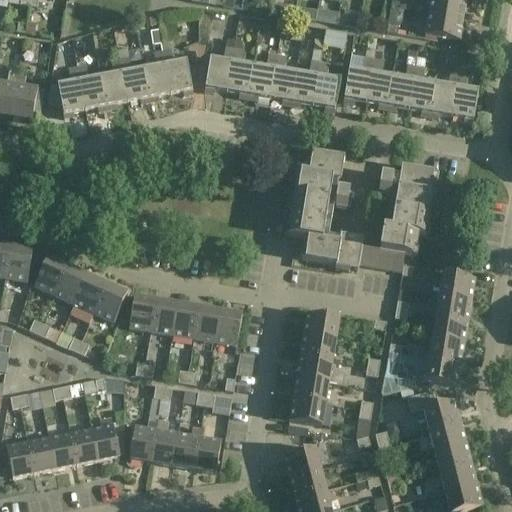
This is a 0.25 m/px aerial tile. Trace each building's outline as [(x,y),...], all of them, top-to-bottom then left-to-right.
[(30,0),(21,0),(20,9),(29,10),(30,0)] [(52,0),(30,0),(29,10),(37,12),(39,0),(47,0),(53,1),(52,0)] [(223,0),(201,0),(201,6),(222,10),(223,0)] [(224,0),(223,8),(243,12),(245,0),(224,0)] [(467,1),(460,0),(431,0),(428,17),(463,22),(467,1)] [(486,4),(473,2),(471,10),(485,12),(486,4)] [(297,10),(295,20),(315,23),(317,13),(297,10)] [(332,16),(330,26),(337,27),(339,18),(332,16)] [(463,22),(428,17),(425,39),(424,43),(437,45),(438,41),(460,44),(479,48),(480,38),(468,36),(462,31),(463,22)] [(339,18),(337,27),(351,29),(358,29),(360,21),(344,18),(339,18)] [(153,20),(146,22),(147,29),(155,28),(153,20)] [(26,37),(26,35),(27,26),(18,25),(17,35),(26,37)] [(28,25),(27,26),(26,35),(34,36),(35,27),(28,25)] [(347,37),(325,34),(324,43),(345,46),(347,37)] [(234,53),(243,54),(241,40),(236,40),(234,53)] [(228,96),(234,53),(225,51),(223,64),(210,62),(204,97),(214,98),(215,94),(228,96)] [(234,53),(228,96),(235,98),(235,102),(248,104),(254,69),(241,67),(243,54),(234,53)] [(266,71),(254,69),(248,104),(257,105),(257,101),(271,103),(277,60),(278,54),(269,53),(266,71)] [(171,54),(162,55),(171,99),(183,97),(183,101),(193,99),(187,64),(173,67),(171,54)] [(374,62),(382,63),(383,55),(374,54),(374,62)] [(156,70),(143,72),(150,107),(159,105),(158,101),(171,99),(162,55),(153,57),(156,70)] [(407,69),(416,70),(418,58),(409,56),(407,69)] [(277,60),(271,103),(282,105),(281,109),(292,111),(297,76),(283,74),(286,61),(277,60)] [(131,75),(128,62),(119,63),(128,107),(140,105),(141,109),(150,107),(143,72),(131,75)] [(366,107),(373,63),(364,62),(362,75),(349,73),(343,107),(353,109),(353,105),(366,107)] [(128,107),(119,63),(111,65),(113,78),(102,80),(108,115),(116,113),(115,109),(128,107)] [(373,63),(366,107),(378,109),(378,113),(387,115),(393,80),(380,78),(382,65),(373,63)] [(309,78),(297,76),(292,111),(300,112),(300,108),(314,111),(320,67),(311,65),(309,78)] [(320,67),(314,111),(325,112),(324,116),(334,118),(339,83),(326,81),(328,68),(320,67)] [(393,80),(387,115),(396,116),(396,112),(409,114),(416,70),(407,69),(405,82),(393,80)] [(86,70),(77,71),(86,115),(97,113),(98,116),(108,115),(102,80),(88,83),(86,70)] [(425,72),(416,70),(409,114),(421,116),(420,120),(430,122),(435,87),(422,85),(425,72)] [(77,71),(68,73),(71,86),(57,89),(51,87),(49,98),(60,100),(64,123),(74,121),(73,117),(86,115),(77,71)] [(435,87),(430,122),(438,123),(439,119),(453,121),(460,78),(460,74),(451,72),(448,89),(435,87)] [(0,84),(0,119),(11,121),(19,74),(9,73),(7,86),(0,84)] [(19,74),(11,121),(32,125),(38,91),(25,89),(27,76),(19,74)] [(460,78),(453,121),(464,123),(463,127),(473,129),(478,94),(465,92),(467,79),(460,78)] [(299,175),(288,240),(306,242),(302,264),(336,269),(335,273),(357,277),(363,243),(341,239),(339,247),(323,244),(333,181),(341,183),(344,160),(310,154),(307,176),(299,175)] [(371,253),(368,271),(401,276),(404,259),(414,260),(418,239),(426,240),(436,175),(402,170),(391,234),(383,232),(380,254),(371,253)] [(382,177),(378,197),(391,200),(394,179),(382,177)] [(338,192),(335,212),(347,214),(350,194),(338,192)] [(10,251),(0,249),(0,282),(4,283),(10,251)] [(10,251),(4,283),(27,287),(32,254),(10,251)] [(55,301),(69,271),(48,261),(34,291),(55,301)] [(402,277),(402,278),(402,279),(412,280),(414,271),(403,270),(402,277)] [(69,271),(55,301),(74,309),(87,280),(69,271)] [(443,278),(439,298),(472,303),(475,283),(443,278)] [(87,280),(74,309),(93,318),(107,288),(87,280)] [(107,288),(93,318),(114,328),(127,298),(107,288)] [(439,298),(436,320),(468,325),(472,303),(439,298)] [(151,337),(157,305),(134,301),(129,333),(151,337)] [(178,308),(157,305),(151,337),(173,340),(178,308)] [(396,314),(408,316),(410,308),(398,305),(397,310),(396,314)] [(178,308),(173,340),(193,344),(198,311),(178,308)] [(221,315),(198,311),(193,344),(216,348),(221,315)] [(0,312),(0,324),(8,326),(10,314),(0,312)] [(408,316),(396,314),(395,322),(407,324),(408,316)] [(242,319),(221,315),(216,348),(237,351),(242,319)] [(304,339),(336,344),(339,323),(307,317),(304,339)] [(468,325),(436,320),(432,341),(464,346),(468,325)] [(38,339),(43,327),(35,324),(30,335),(38,339)] [(375,324),(374,332),(385,335),(387,326),(375,324)] [(43,327),(38,339),(56,347),(62,336),(43,327)] [(0,334),(0,336),(0,348),(10,350),(13,336),(0,334)] [(62,336),(56,347),(76,356),(81,345),(62,336)] [(304,339),(300,360),(332,365),(336,344),(304,339)] [(432,341),(429,360),(461,365),(464,346),(432,341)] [(81,345),(76,356),(85,361),(90,349),(81,345)] [(389,355),(401,357),(403,347),(391,345),(389,355)] [(401,357),(389,355),(388,364),(399,366),(401,357)] [(0,375),(6,377),(9,358),(0,356),(0,375)] [(332,365),(300,360),(296,381),(329,386),(332,365)] [(461,365),(429,360),(425,385),(457,391),(461,365)] [(367,371),(379,373),(380,364),(368,363),(367,371)] [(144,380),(146,369),(137,367),(135,379),(144,380)] [(154,370),(146,369),(144,380),(152,382),(154,370)] [(379,373),(367,371),(366,380),(378,381),(379,373)] [(186,388),(188,377),(180,375),(178,387),(186,388)] [(197,378),(188,377),(186,388),(195,390),(197,378)] [(384,380),(383,399),(401,395),(402,400),(413,398),(409,380),(384,380)] [(329,386),(296,381),(293,403),(325,408),(329,386)] [(104,384),(106,393),(118,390),(118,400),(124,400),(124,386),(107,383),(104,384)] [(228,383),(226,395),(234,396),(236,384),(228,383)] [(106,393),(104,384),(96,385),(98,396),(106,395),(106,393)] [(83,388),(85,399),(94,397),(92,386),(83,388)] [(85,399),(83,388),(74,390),(76,401),(85,399)] [(162,403),(164,391),(155,389),(153,401),(162,403)] [(61,392),(64,404),(73,403),(70,390),(61,392)] [(164,391),(162,403),(171,404),(173,392),(164,391)] [(64,404),(61,392),(54,394),(56,406),(64,404)] [(41,396),(19,400),(22,412),(43,408),(41,396)] [(428,433),(460,425),(455,404),(435,409),(432,396),(407,402),(410,417),(423,414),(428,433)] [(205,410),(207,398),(198,397),(196,409),(205,410)] [(216,400),(207,398),(205,410),(214,412),(216,400)] [(22,412),(19,400),(11,402),(13,414),(22,412)] [(325,408),(293,403),(289,425),(321,430),(325,408)] [(360,413),(372,415),(373,407),(361,405),(360,413)] [(372,415),(360,413),(359,422),(371,424),(372,415)] [(152,467),(157,435),(159,423),(149,421),(147,433),(135,431),(129,464),(152,467)] [(466,447),(460,425),(428,433),(434,455),(466,447)] [(386,429),(389,442),(402,438),(400,431),(394,427),(386,429)] [(113,430),(92,434),(99,466),(119,462),(113,430)] [(409,449),(429,443),(425,430),(405,436),(409,449)] [(92,434),(71,438),(77,470),(99,466),(92,434)] [(178,438),(157,435),(152,467),(173,471),(178,438)] [(378,446),(389,443),(387,435),(376,438),(378,446)] [(71,438),(50,442),(56,474),(77,470),(71,438)] [(178,438),(173,471),(194,474),(199,442),(178,438)] [(368,439),(357,442),(359,452),(371,449),(368,439)] [(56,474),(50,442),(28,447),(35,479),(56,474)] [(199,442),(194,474),(216,478),(221,446),(199,442)] [(392,451),(389,443),(378,446),(380,454),(392,451)] [(35,479),(28,447),(6,451),(13,483),(35,479)] [(471,469),(466,447),(434,455),(440,476),(471,469)] [(289,481),(320,474),(315,452),(283,460),(289,481)] [(366,473),(376,470),(373,458),(362,461),(365,473),(366,473)] [(471,469),(440,476),(445,498),(477,490),(471,469)] [(368,483),(379,480),(377,470),(376,470),(366,473),(368,483)] [(326,494),(320,474),(289,481),(294,502),(326,494)] [(390,489),(401,486),(399,478),(387,481),(390,489)] [(382,489),(379,480),(368,483),(370,490),(370,492),(382,489)] [(370,490),(368,483),(357,485),(359,493),(370,490)] [(403,494),(401,486),(390,489),(392,497),(403,494)] [(477,490),(445,498),(448,511),(474,511),(482,510),(477,490)] [(330,511),(326,494),(294,502),(296,511),(330,511)]
